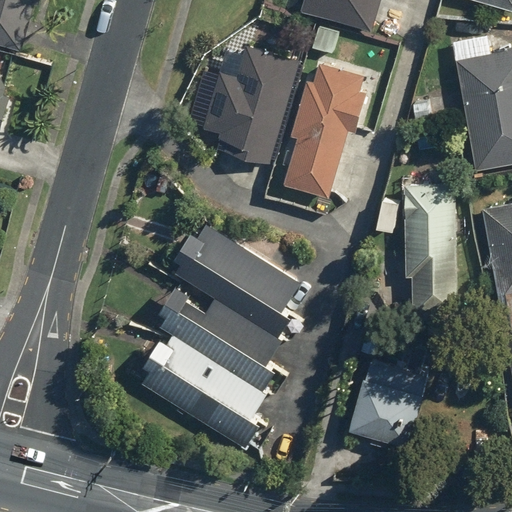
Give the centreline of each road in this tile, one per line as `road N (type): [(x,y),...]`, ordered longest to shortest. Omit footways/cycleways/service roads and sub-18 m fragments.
road 1 (residential): [(132,0),(3,458)]
road 2 (secondary): [(168,511),(3,458)]
